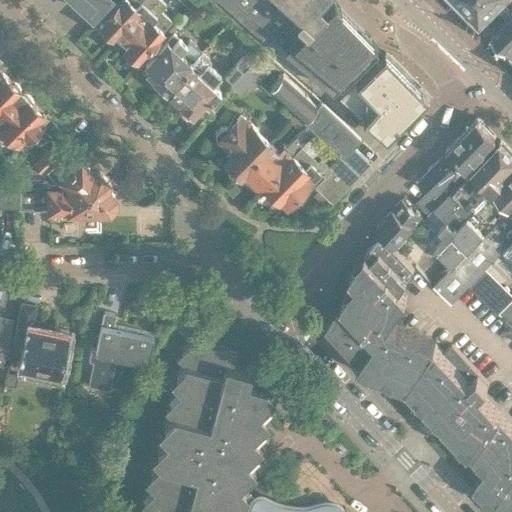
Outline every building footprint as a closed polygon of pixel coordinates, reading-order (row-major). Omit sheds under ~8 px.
[(103,0),(77,0),(91,13),(103,0)] [(115,30),(121,35),(152,0),(117,0),(101,18),(101,19),(101,24),(109,30),(114,30),(114,31),(115,30)] [(152,0),(121,35),(126,41),(126,42),(126,47),(134,53),(139,53),(170,20),(158,10),(167,0),(152,0)] [(217,0),(265,43),(280,26),(283,30),(296,17),(304,27),(332,0),(330,0),(327,3),(323,0),(217,0)] [(340,6),(334,0),(332,0),(304,27),(296,17),(283,30),(275,39),(283,47),(340,94),(350,85),(341,76),(376,43),(371,39),(371,40),(340,7),(340,6)] [(497,22),(496,23),(497,24),(511,9),(511,0),(460,0),(479,19),(487,12),(497,22)] [(511,9),(497,24),(491,30),(511,51),(511,9)] [(173,23),(179,29),(190,16),(184,11),(173,23)] [(152,77),(166,89),(191,60),(201,50),(189,39),(186,42),(173,30),(144,61),(149,66),(145,70),(152,77)] [(245,52),(233,65),(241,71),(260,49),(246,36),(238,45),(245,52)] [(383,51),(350,85),(340,94),(339,96),(384,135),(398,121),(425,94),(404,73),(400,69),(395,74),(390,69),(394,63),(384,53),(384,52),(383,51)] [(251,61),(245,67),(259,79),(266,71),(253,59),(251,61)] [(191,60),(166,89),(166,90),(166,89),(179,100),(178,101),(181,103),(178,107),(185,114),(189,111),(192,113),(203,100),(207,104),(220,90),(211,82),(216,77),(204,66),(201,69),(191,60)] [(230,83),(241,71),(233,65),(223,76),(230,83)] [(250,88),(259,79),(245,67),(237,76),(250,88)] [(10,81),(0,70),(0,111),(21,91),(20,90),(20,88),(19,87),(19,86),(18,85),(17,83),(15,82),(14,81),(12,81),(10,81)] [(282,73),(268,88),(294,113),(306,124),(313,131),(314,130),(342,156),(342,157),(353,146),(360,138),(320,100),(316,105),(282,73)] [(23,93),(21,91),(0,111),(0,133),(2,135),(5,132),(13,140),(15,139),(18,142),(41,119),(30,108),(34,104),(32,102),(32,101),(32,99),(31,98),(30,97),(29,95),(28,94),(26,94),(25,93),(23,93)] [(229,158),(228,159),(229,162),(234,166),(237,167),(238,166),(241,169),(241,168),(269,140),(250,122),(249,123),(240,114),(228,127),(225,124),(220,124),(215,130),(215,134),(218,137),(217,137),(231,150),(226,155),(229,158)] [(301,121),(294,114),(288,120),(295,127),(301,121)] [(451,176),(457,182),(494,145),(490,141),(496,135),(477,116),(475,119),(467,127),(466,128),(458,136),(457,137),(448,146),(446,148),(446,149),(420,176),(419,178),(435,193),(451,176)] [(280,151),(269,140),(241,168),(260,186),(264,182),(301,145),(313,131),(306,124),(280,151)] [(511,152),(499,139),(494,145),(457,182),(435,207),(442,215),(459,197),(467,207),(486,187),(511,160),(511,152)] [(313,156),(301,145),(264,182),(279,196),(278,197),(281,200),(289,200),(292,197),(291,197),(318,169),(321,172),(328,164),(320,156),(318,159),(313,155),(313,156)] [(337,154),(328,164),(321,172),(324,175),(314,185),(331,202),(341,191),(357,174),(369,162),(353,146),(342,157),(342,156),(341,157),(337,154)] [(55,158),(47,149),(33,162),(42,171),(55,158)] [(91,171),(80,159),(78,161),(67,149),(46,168),(57,181),(57,187),(48,187),(48,208),(74,208),(76,210),(82,210),(84,208),(91,208),(93,210),(99,210),(101,208),(106,208),(108,208),(113,202),(113,195),(106,186),(106,179),(99,171),(91,171)] [(511,160),(486,187),(508,209),(510,207),(511,204),(511,160)] [(42,190),(42,172),(19,163),(19,190),(42,190)] [(0,206),(19,206),(19,182),(0,169),(0,206)] [(402,197),(391,209),(376,226),(395,244),(421,215),(402,197)] [(433,284),(450,302),(479,273),(507,245),(499,237),(511,223),(511,209),(510,207),(508,209),(484,233),(452,265),(433,284)] [(511,208),(511,209),(511,223),(499,237),(507,245),(511,239),(511,208)] [(434,247),(452,265),(484,233),(466,215),(434,247)] [(493,504),(511,476),(511,425),(480,391),(488,383),(488,384),(489,383),(452,343),(443,352),(435,343),(388,324),(407,296),(400,288),(414,267),(380,230),(378,232),(383,237),(377,243),(373,240),(364,253),(369,259),(363,264),(358,261),(349,275),(360,286),(354,292),(350,289),(341,302),(345,308),(339,313),(335,310),(326,323),(360,360),(357,364),(360,365),(364,359),(371,364),(369,369),(384,375),(388,369),(394,374),(393,379),(407,384),(417,396),(421,392),(428,397),(424,403),(435,414),(439,411),(445,415),(441,422),(460,442),(464,438),(471,443),(467,449),(478,460),(482,457),(488,461),(473,483),(484,495),(488,492),(495,497),(491,502),(493,504)] [(403,253),(410,246),(402,238),(394,245),(403,253)] [(511,319),(511,296),(500,308),(511,319)] [(21,364),(36,367),(39,376),(49,378),(55,371),(57,372),(66,333),(51,329),(52,323),(32,319),(35,304),(20,301),(11,343),(12,343),(10,353),(22,355),(21,364)] [(0,316),(0,313),(0,312),(0,311),(0,363),(2,365),(12,319),(0,316)] [(113,326),(115,313),(102,311),(95,348),(90,347),(88,359),(92,360),(87,384),(108,389),(116,354),(147,360),(153,334),(113,326)] [(195,323),(185,333),(191,339),(192,337),(207,342),(211,327),(195,323)] [(236,349),(207,342),(192,337),(191,339),(182,349),(187,354),(183,358),(182,357),(180,359),(185,364),(175,373),(181,378),(176,383),(175,381),(174,383),(178,388),(169,398),(174,403),(170,407),(169,406),(167,407),(172,412),(162,422),(168,427),(163,431),(162,430),(161,432),(166,437),(156,446),(161,451),(157,456),(156,454),(154,456),(159,461),(150,470),(155,476),(151,480),(149,479),(148,480),(153,485),(143,495),(148,500),(144,504),(142,503),(140,505),(145,510),(142,511),(231,511),(234,510),(235,511),(236,509),(231,504),(241,495),(249,504),(249,511),(349,511),(344,507),(339,511),(336,511),(330,504),(318,511),(305,511),(281,508),(265,502),(257,499),(243,486),(244,486),(239,481),(248,471),(243,466),(247,462),(249,463),(250,461),(245,456),(255,447),(250,442),(254,437),(255,439),(257,437),(252,432),(262,423),(256,417),(261,413),(262,414),(263,413),(258,408),(268,398),(263,393),(267,389),(268,390),(270,388),(265,383),(246,378),(249,367),(232,363),(236,349)] [(4,382),(14,384),(17,372),(7,370),(6,369),(4,382)] [(511,511),(511,476),(493,504),(499,511),(511,511)]
